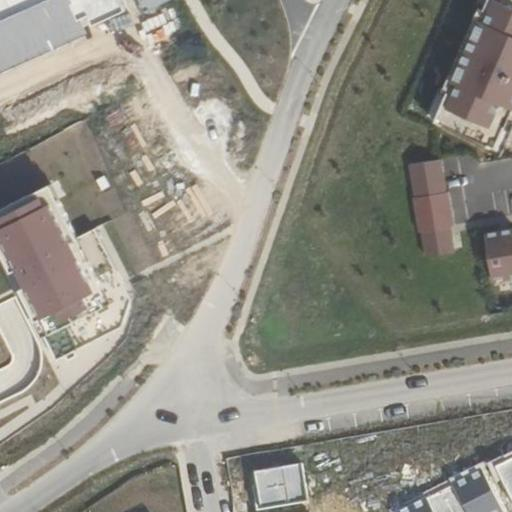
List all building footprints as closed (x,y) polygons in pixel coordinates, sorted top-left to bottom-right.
[(0,0),(0,75),(130,16),(122,0),(0,0)] [(511,0),(484,0),(432,119),(500,149),(511,121),(511,0)] [(89,67),(95,80),(124,66),(118,53),(89,67)] [(444,159),(407,165),(422,255),(459,249),(444,159)] [(53,182),(0,208),(0,250),(42,336),(112,301),(53,182)] [(511,228),(487,233),(495,281),(511,278),(511,228)] [(182,314),(204,268),(177,255),(155,301),(182,314)] [(511,457),(494,466),(511,501),(511,457)] [(303,464),(251,473),(257,511),(309,502),(303,464)] [(506,511),(482,464),(393,509),(394,511),(506,511)]
